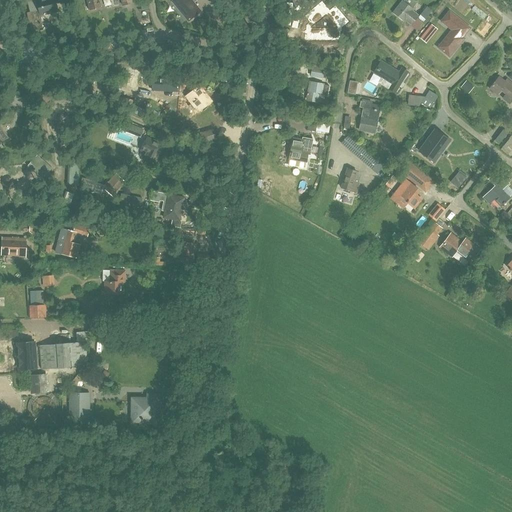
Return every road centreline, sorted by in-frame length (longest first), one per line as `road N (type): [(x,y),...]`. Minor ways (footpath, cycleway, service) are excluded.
road 1 (unknown): [(0,326),(203,328)]
road 2 (unknown): [(150,0),(185,43),(254,43)]
